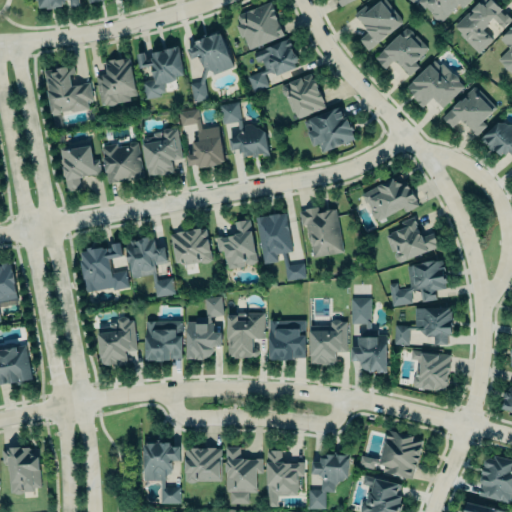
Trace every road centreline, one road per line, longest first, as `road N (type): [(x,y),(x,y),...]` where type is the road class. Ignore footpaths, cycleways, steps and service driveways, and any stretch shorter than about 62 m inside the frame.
road 1 (residential): [(302,0),(341,62),(433,164),(473,255),(482,364),(469,425),(434,511)]
road 2 (residential): [(511,435),(299,391),(169,390),(0,419)]
road 3 (residential): [(94,511),(85,402),(17,41)]
road 4 (residential): [(0,85),(62,407),(68,511)]
road 5 (residential): [(407,136),(330,175),(0,233)]
road 6 (residential): [(216,0),(118,29),(0,41)]
road 7 (residential): [(483,304),(509,249),(506,215),(493,187),(467,165),(418,149)]
road 8 (residential): [(344,396),(338,415),(324,423),(190,418),(177,412),(169,390)]
